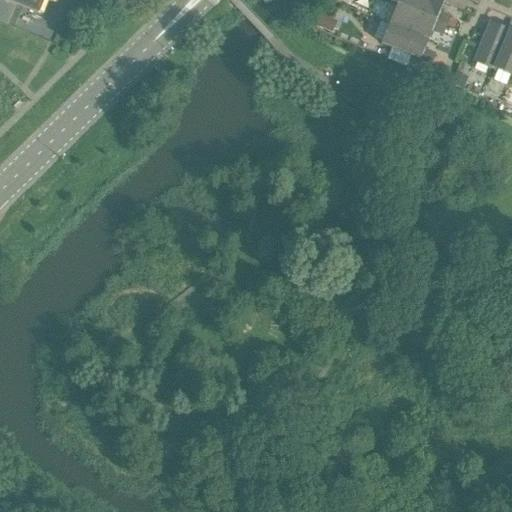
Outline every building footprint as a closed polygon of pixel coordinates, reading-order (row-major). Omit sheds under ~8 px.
[(2,0),(37,14),(43,0),(51,3),(52,0),(2,0)] [(438,16),(443,3),(436,0),(399,0),(397,5),(446,26),(450,17),(443,14),(441,18),(438,16)] [(436,0),(443,3),(462,11),(466,0),(470,0),(470,2),(477,5),(479,0),(436,0)] [(446,26),(397,5),(389,25),(427,41),(433,28),(436,29),(435,33),(442,36),(446,26)] [(493,71),(509,31),(489,23),(473,62),(493,71)] [(422,54),(427,41),(389,25),(381,45),(430,65),(435,55),(427,52),(426,55),(422,54)] [(511,77),(511,32),(509,31),(493,71),(494,70),(511,77)]
